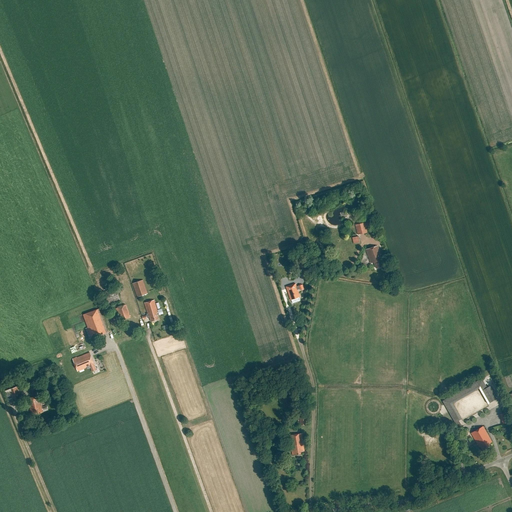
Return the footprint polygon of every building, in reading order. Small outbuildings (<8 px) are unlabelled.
[(365,222),(354,225),(357,235),(367,233),(365,222)] [(381,261),(382,261),(380,255),(381,255),(378,246),(366,250),(370,264),(374,263),(376,269),(383,266),(381,261)] [(296,261),(300,274),(307,272),(304,259),(296,261)] [(143,280),(133,283),(138,297),(148,294),(143,280)] [(296,284),(286,287),(291,300),(300,297),(298,290),(299,289),(300,290),(304,289),(303,285),(297,286),(296,284)] [(120,287),(100,293),(105,306),(120,301),(117,292),(121,291),(120,287)] [(148,313),(147,314),(147,315),(142,316),(143,319),(147,318),(150,317),(151,321),(159,319),(157,313),(158,313),(154,299),(144,303),(148,313)] [(116,316),(117,316),(113,317),(114,320),(118,319),(119,321),(131,317),(126,305),(116,308),(118,315),(116,316)] [(99,309),(83,315),(92,338),(108,332),(99,309)] [(76,357),(73,359),(78,371),(90,366),(92,372),(96,370),(94,364),(89,353),(77,358),(76,357)] [(481,378),(442,401),(455,423),(452,424),(455,429),(461,426),(458,420),(461,419),(452,403),(479,388),(488,404),(497,399),(490,386),(487,388),(481,378)] [(18,386),(9,389),(14,403),(22,400),(18,386)] [(44,412),(43,410),(48,408),(47,405),(42,407),(39,396),(28,399),(33,415),(44,412)] [(509,422),(506,412),(500,414),(503,424),(509,422)] [(483,427),(471,433),(479,447),(480,447),(482,450),(490,446),(489,444),(492,442),(483,427)] [(283,450),(284,452),(289,451),(289,450),(292,450),(292,455),(301,454),(301,452),(305,452),(302,433),(289,435),(291,449),(283,450)]
